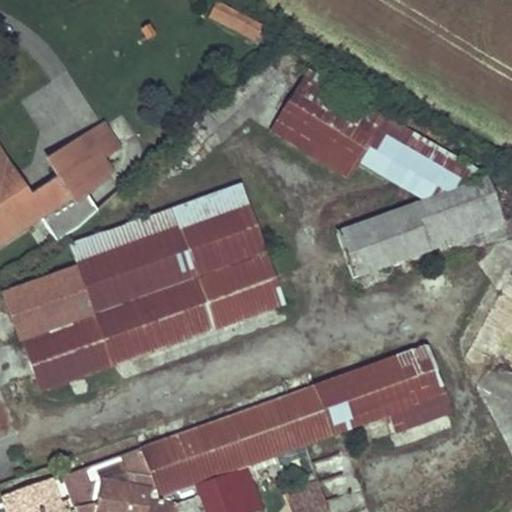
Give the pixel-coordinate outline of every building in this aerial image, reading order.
[(218,0),(209,17),(248,37),(257,20),(218,0)] [(385,121),(304,73),(267,136),(347,183),(356,168),(385,121)] [(489,179),(385,121),(356,168),(419,205),(489,179)] [(0,244),(66,201),(72,207),(112,172),(102,157),(118,147),(102,123),(42,161),(54,180),(27,198),(0,156),(0,244)] [(419,205),(334,237),(351,285),(507,227),(489,179),(419,205)] [(72,271),(247,210),(239,187),(64,248),(72,271)] [(282,310),(247,210),(72,271),(0,295),(0,305),(15,348),(19,347),(36,395),(282,310)] [(449,413),(424,346),(385,361),(403,411),(305,445),(311,464),(449,413)] [(385,361),(142,449),(63,478),(75,511),(169,511),(171,502),(158,500),(158,495),(256,462),(283,452),(305,445),(403,411),(385,361)] [(260,475),(288,465),(283,452),(256,462),(260,475)] [(35,472),(0,484),(0,495),(38,482),(35,472)] [(250,511),(239,477),(229,481),(240,511),(250,511)] [(240,511),(229,481),(196,492),(202,511),(240,511)] [(57,505),(49,483),(5,499),(10,511),(69,511),(66,503),(57,505)] [(323,511),(314,485),(283,496),(288,511),(323,511)]
